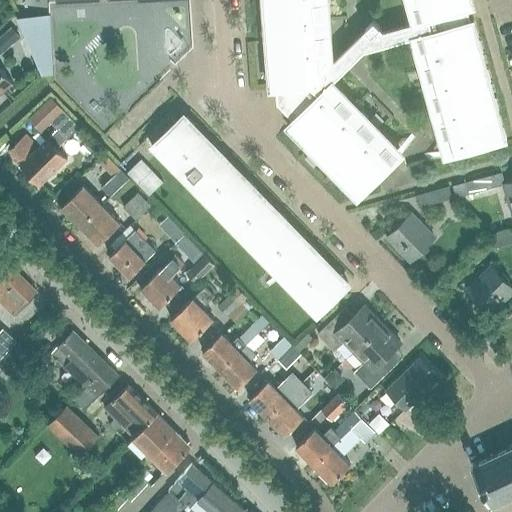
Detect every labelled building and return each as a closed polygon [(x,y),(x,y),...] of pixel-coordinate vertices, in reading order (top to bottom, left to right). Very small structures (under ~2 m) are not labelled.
[(326,0),(264,0),(271,88),(308,85),(331,62),(326,0)] [(474,5),(472,0),(417,0),(423,19),(474,5)] [(51,14),(18,16),(42,73),(54,73),(51,14)] [(372,35),(380,26),(374,20),(366,29),(372,35)] [(506,138),(473,20),(422,34),(455,152),(506,138)] [(0,67),(0,93),(13,82),(0,67)] [(333,81),(319,94),(288,125),(358,196),(402,153),(333,81)] [(36,182),(38,180),(40,182),(67,156),(58,146),(79,125),(51,97),(30,117),(42,129),(50,121),(57,128),(38,147),(25,134),(10,150),(22,162),(19,164),(36,182)] [(216,147),(195,125),(189,130),(179,119),(157,141),(321,310),(344,288),(333,277),(339,272),(317,250),(312,255),(303,246),(308,241),(287,219),(281,224),(272,215),(278,210),(256,187),(251,193),(242,184),(248,179),(225,156),(225,157),(216,147)] [(122,162),(144,187),(159,173),(137,149),(122,162)] [(121,168),(102,186),(110,195),(129,177),(121,168)] [(465,194),(462,182),(452,185),(455,196),(465,194)] [(80,224),(103,202),(84,183),(62,205),(80,224)] [(451,197),(448,186),(438,189),(441,200),(451,197)] [(123,206),(136,219),(151,204),(139,191),(123,206)] [(99,243),(120,221),(103,202),(80,224),(99,243)] [(434,238),(410,213),(387,236),(410,260),(434,238)] [(177,224),(168,232),(177,241),(185,232),(177,224)] [(156,249),(147,239),(136,228),(110,254),(130,275),(156,249)] [(185,232),(177,241),(188,252),(196,244),(185,232)] [(492,248),(502,245),(499,233),(489,236),(492,248)] [(37,290),(0,253),(0,298),(15,313),(37,290)] [(163,266),(141,286),(160,306),(182,285),(172,275),(184,263),(175,254),(163,266)] [(204,254),(186,271),(196,282),(214,264),(204,254)] [(511,287),(492,266),(467,290),(489,313),(511,291),(511,287)] [(193,296),(170,318),(191,339),(213,317),(203,307),(214,296),(205,286),(194,297),(193,296)] [(227,315),(246,297),(236,288),(218,305),(227,315)] [(253,305),(246,297),(227,315),(235,322),(253,305)] [(353,351),(381,324),(363,305),(352,316),(343,307),(316,334),(332,350),(343,340),(353,351)] [(202,351),(220,370),(257,333),(257,332),(268,322),(262,315),(238,338),(237,336),(231,343),(221,332),(202,351)] [(401,344),(381,324),(353,351),(364,361),(353,372),(371,391),(390,372),(381,364),(401,344)] [(3,327),(0,330),(0,357),(1,358),(17,340),(3,327)] [(119,374),(74,329),(52,352),(84,384),(70,397),(83,410),(95,399),(94,398),(119,374)] [(263,339),(257,333),(220,370),(237,387),(256,369),(248,361),(255,354),(251,350),(263,339)] [(285,336),(270,350),(278,359),(293,344),(285,336)] [(33,354),(19,341),(0,362),(0,364),(16,379),(26,368),(23,365),(33,354)] [(293,344),(278,359),(287,367),(301,353),(293,344)] [(438,376),(427,365),(419,357),(385,391),(404,410),(438,376)] [(294,369),(275,388),(285,398),(304,379),(294,369)] [(304,379),(285,398),(295,408),(313,389),(304,379)] [(267,380),(248,399),(266,417),(285,398),(275,388),(267,380)] [(128,383),(127,384),(104,407),(115,418),(109,423),(115,429),(121,423),(135,437),(158,413),(128,383)] [(330,420),(348,403),(338,393),(321,410),(330,420)] [(285,398),(266,417),(283,434),(302,416),(295,408),(285,398)] [(65,403),(46,422),(81,454),(93,442),(99,435),(65,403)] [(175,430),(158,413),(135,437),(152,454),(175,430)] [(380,413),(370,423),(380,433),(390,423),(380,413)] [(374,432),(360,418),(353,425),(341,437),(331,446),(314,463),(332,481),(349,464),(341,456),(359,438),(364,442),(374,432)] [(334,430),(341,437),(353,425),(346,418),(334,430)] [(314,428),(296,445),(314,463),(331,446),(341,437),(334,430),(330,427),(321,436),(314,428)] [(191,446),(175,430),(152,454),(167,469),(191,446)] [(511,444),(471,464),(491,508),(511,498),(511,444)] [(249,511),(192,462),(168,488),(171,490),(150,511),(249,511)] [(143,464),(138,470),(145,476),(150,471),(143,464)] [(136,471),(119,489),(131,500),(148,482),(136,471)]
